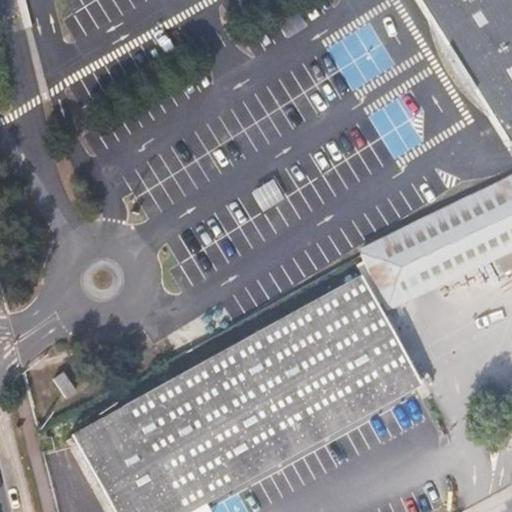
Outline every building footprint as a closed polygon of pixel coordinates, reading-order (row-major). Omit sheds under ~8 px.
[(511,140),(511,0),(416,0),(507,144),(511,140)] [(511,172),(358,252),(388,310),(511,249),(511,172)] [(359,281),(123,409),(177,511),(197,511),(419,391),(359,281)] [(335,487),(432,436),(418,408),(321,459),(335,487)] [(177,511),(123,409),(71,438),(110,511),(177,511)] [(49,438),(45,431),(37,435),(41,443),(49,438)]
